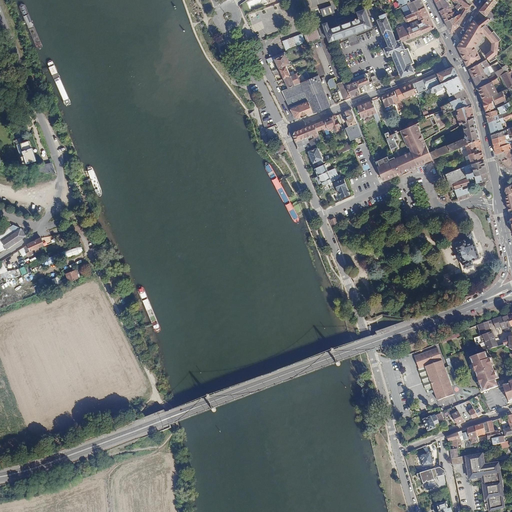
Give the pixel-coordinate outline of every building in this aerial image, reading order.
[(425,7),(421,0),(414,0),(408,3),(412,13),(425,7)] [(456,0),(459,2),(468,10),(470,6),(467,4),(464,2),(461,0),(460,0),(456,0)] [(488,0),(479,11),(485,16),(490,19),(494,15),(490,12),(497,1),(496,0),(488,0)] [(447,2),(439,8),(441,12),(446,9),(446,8),(450,7),(449,5),(447,2)] [(468,10),(459,2),(456,5),(455,6),(456,8),(455,8),(457,10),(457,9),(460,12),(455,16),(453,17),(452,18),(445,20),(450,32),(459,26),(468,10)] [(431,18),(425,7),(412,13),(403,17),(406,22),(418,17),(419,19),(420,18),(421,20),(422,20),(423,21),(431,18)] [(352,14),(335,20),(338,26),(329,29),(327,23),(323,24),(324,28),(326,34),(327,37),(329,42),(371,26),(365,9),(357,12),(360,18),(354,20),(352,14)] [(325,19),(334,16),(332,10),(327,10),(323,13),(325,19)] [(442,15),(445,20),(452,18),(453,17),(452,15),(455,14),(454,12),(451,13),(448,15),(446,12),(442,15)] [(385,13),(379,15),(380,18),(377,19),(380,27),(381,27),(389,46),(385,48),(384,48),(387,56),(388,56),(392,54),(401,76),(414,71),(402,41),(397,42),(385,13)] [(335,20),(334,16),(325,19),(327,23),(329,29),(338,26),(335,20)] [(479,20),(476,16),(473,20),(481,28),(485,24),(491,20),(490,19),(485,16),(479,20)] [(434,26),(431,18),(423,21),(419,23),(423,32),(433,28),(434,27),(434,26)] [(408,27),(411,37),(423,32),(419,23),(418,20),(410,23),(411,26),(408,27)] [(481,28),(473,20),(464,35),(458,46),(463,56),(476,48),(475,47),(484,32),(492,42),(491,50),(492,51),(497,48),(498,50),(500,50),(501,50),(502,49),(502,48),(501,47),(500,47),(498,47),(499,41),(501,39),(494,30),(492,32),(485,24),(481,28)] [(397,29),(402,41),(411,37),(408,27),(406,24),(397,29)] [(320,38),(316,29),(304,34),(307,43),(320,38)] [(305,42),(301,33),(282,41),(285,50),(305,42)] [(343,76),(329,42),(327,37),(321,39),(336,78),(343,76)] [(324,73),(312,43),(306,45),(307,48),(310,55),(314,65),(318,75),(318,76),(324,73)] [(476,48),(463,56),(467,65),(472,62),(480,57),(476,48)] [(497,56),(498,50),(497,48),(492,51),(491,50),(485,55),(487,58),(490,62),(497,58),(496,57),(497,56)] [(285,54),(275,58),(280,68),(286,66),(290,64),(285,54)] [(472,62),(467,65),(467,66),(480,57),(472,62)] [(483,61),(469,69),(478,88),(492,80),(494,83),(499,81),(497,78),(502,74),(509,88),(511,87),(511,71),(510,68),(505,72),(497,60),(494,63),(498,69),(490,75),(488,71),(489,70),(487,67),(489,66),(485,59),(483,60),(483,61)] [(280,68),(273,71),(275,75),(281,72),(284,77),(291,75),(289,72),(286,66),(280,68)] [(442,83),(458,75),(454,66),(452,66),(442,71),(438,73),(442,83)] [(291,75),(284,77),(289,87),(302,82),(297,72),(295,73),(291,75)] [(441,83),(442,83),(438,73),(415,82),(417,88),(416,89),(417,92),(417,94),(429,89),(441,83)] [(363,74),(354,78),(356,81),(358,87),(369,82),(367,77),(364,78),(363,74)] [(309,101),(291,108),(295,118),(298,119),(331,105),(318,76),(318,75),(302,82),(309,101)] [(464,89),(458,75),(442,83),(441,83),(442,86),(445,84),(450,95),(455,93),(464,89)] [(345,81),(343,76),(336,78),(335,79),(341,93),(338,94),(337,91),(332,94),(336,103),(351,97),(346,85),(345,81)] [(492,80),(478,88),(483,99),(498,93),(494,83),(492,80)] [(356,81),(346,85),(351,97),(360,93),(358,87),(356,81)] [(289,87),(282,90),(291,108),(309,101),(302,82),(289,87)] [(417,88),(415,82),(397,90),(399,96),(397,96),(393,98),(395,103),(399,101),(398,99),(400,98),(400,99),(417,92),(416,89),(417,88)] [(442,86),(441,83),(429,89),(432,94),(442,89),(443,88),(442,86)] [(468,97),(464,89),(455,93),(457,98),(450,102),(452,106),(468,97)] [(397,96),(395,91),(382,96),(386,106),(395,103),(393,98),(397,96)] [(498,93),(483,99),(486,111),(494,108),(492,100),(493,100),(496,104),(505,99),(506,99),(502,91),(498,93)] [(471,103),(468,97),(452,106),(450,102),(440,108),(442,110),(444,115),(454,110),(455,111),(471,103)] [(374,99),(358,106),(363,118),(373,114),(376,121),(380,119),(375,105),(377,104),(374,99)] [(498,107),(501,112),(509,110),(508,106),(511,105),(509,101),(507,103),(502,105),(498,107)] [(474,117),(471,103),(455,111),(460,125),(463,124),(474,117)] [(273,124),(266,105),(259,107),(266,127),(273,124)] [(349,127),(357,123),(351,108),(345,111),(348,119),(346,120),(349,127)] [(496,109),(487,113),(488,118),(495,115),(498,114),(498,113),(496,109)] [(511,109),(509,110),(501,112),(504,120),(505,120),(511,117),(511,109)] [(501,112),(498,113),(498,114),(501,123),(504,122),(506,126),(507,126),(505,120),(504,120),(501,112)] [(496,119),(489,122),(491,133),(503,127),(501,123),(498,114),(495,115),(496,119)] [(333,116),(324,120),(328,128),(328,129),(332,127),(337,125),(333,116)] [(479,139),(474,117),(463,124),(465,135),(464,138),(448,145),(451,152),(458,149),(464,146),(479,139)] [(324,120),(314,124),(317,131),(323,128),(324,130),(328,128),(324,120)] [(349,127),(345,128),(351,141),(362,136),(357,123),(349,127)] [(427,146),(417,123),(414,124),(409,127),(405,129),(404,129),(411,146),(412,145),(414,151),(397,158),(396,157),(397,160),(418,151),(427,146)] [(293,135),(301,151),(308,148),(304,138),(311,135),(315,145),(322,142),(317,131),(314,124),(294,132),(293,135)] [(511,132),(511,127),(508,128),(492,135),(493,140),(505,135),(511,133),(511,132)] [(275,129),(268,131),(270,138),(278,136),(275,129)] [(393,137),(392,135),(388,137),(394,151),(401,148),(398,142),(402,141),(399,135),(393,137)] [(505,135),(493,140),(494,144),(507,139),(506,137),(505,135)] [(445,139),(443,136),(434,141),(437,145),(445,139)] [(480,143),(479,139),(464,146),(465,148),(466,150),(459,153),(460,158),(463,157),(465,156),(474,154),(472,147),(480,143)] [(507,139),(494,144),(494,146),(497,153),(511,148),(511,143),(511,144),(510,142),(510,143),(510,141),(507,139)] [(29,140),(16,145),(24,165),(37,159),(33,147),(32,147),(29,140)] [(337,151),(339,155),(353,148),(350,142),(345,144),(346,147),(337,151)] [(482,151),(480,143),(472,147),(474,154),(482,151)] [(451,152),(448,145),(430,153),(433,160),(434,159),(438,157),(451,152)] [(397,160),(403,173),(407,171),(412,169),(433,160),(430,153),(427,146),(418,151),(397,160)] [(319,147),(309,151),(314,163),(323,159),(319,147)] [(497,153),(504,161),(510,158),(511,156),(511,148),(497,153)] [(482,151),(474,154),(465,156),(466,159),(468,159),(468,161),(461,164),(462,167),(484,159),(482,151)] [(390,156),(376,162),(384,181),(403,173),(397,160),(396,157),(391,159),(390,156)] [(449,184),(487,171),(484,159),(462,167),(445,174),(449,184)] [(35,171),(56,173),(52,162),(34,165),(35,171)] [(315,168),(318,175),(328,171),(325,164),(315,168)] [(318,175),(312,178),(313,181),(317,179),(319,184),(322,183),(323,186),(339,179),(334,168),(328,171),(318,175)] [(454,190),(466,186),(469,185),(468,180),(475,177),(476,181),(473,182),(473,183),(488,178),(487,171),(449,184),(448,184),(448,187),(451,186),(452,188),(453,190),(454,190)] [(344,180),(336,184),(343,198),(351,194),(344,180)] [(470,196),(469,194),(466,186),(454,190),(458,200),(470,196)] [(0,232),(0,252),(26,236),(21,228),(13,224),(0,232)] [(471,232),(465,234),(467,240),(461,242),(456,244),(459,253),(460,253),(464,264),(463,264),(464,268),(467,268),(468,269),(469,269),(472,268),(472,266),(473,265),(472,261),(480,258),(474,241),(473,242),(472,238),(473,238),(471,232)] [(44,245),(42,238),(30,243),(25,246),(28,253),(35,250),(36,253),(40,250),(39,248),(44,245)] [(81,246),(65,251),(67,257),(83,252),(81,246)] [(53,258),(38,261),(39,266),(54,264),(53,258)] [(70,282),(79,278),(76,270),(67,274),(70,282)] [(3,278),(0,279),(0,285),(4,294),(9,292),(3,278)] [(24,289),(1,297),(3,305),(27,298),(24,289)] [(504,315),(492,319),(494,325),(499,323),(501,329),(511,325),(508,317),(507,315),(504,316),(504,315)] [(484,337),(486,341),(495,339),(491,330),(490,331),(487,321),(477,325),(481,335),(480,335),(482,338),(484,337)] [(439,339),(440,342),(462,334),(461,331),(439,339)] [(495,339),(486,341),(487,344),(489,348),(498,345),(495,339)] [(486,345),(467,351),(471,364),(469,365),(475,382),(478,382),(481,392),(500,386),(497,378),(495,371),(493,365),(490,357),(486,345)] [(456,394),(453,386),(455,385),(449,367),(446,368),(438,346),(413,355),(426,389),(435,386),(440,400),(456,394)] [(511,403),(511,382),(509,383),(501,386),(508,405),(511,403)] [(457,405),(459,411),(460,412),(468,409),(468,408),(465,401),(461,403),(457,405)] [(468,409),(473,418),(481,414),(478,409),(475,410),(473,406),(468,408),(468,409)] [(453,413),(458,424),(465,421),(462,415),(460,412),(459,411),(453,413)] [(436,424),(445,420),(442,413),(436,416),(435,415),(431,416),(422,419),(427,431),(437,427),(436,424)] [(488,439),(492,438),(500,436),(500,430),(495,431),(492,421),(484,423),(485,429),(486,431),(486,432),(488,439)] [(484,423),(475,426),(477,432),(485,429),(484,423)] [(472,445),(478,443),(480,443),(479,441),(478,434),(477,432),(475,426),(468,429),(472,445)] [(462,431),(447,437),(449,440),(453,440),(453,445),(461,444),(461,447),(464,447),(464,439),(462,431)] [(479,441),(483,440),(488,439),(486,432),(486,431),(478,434),(479,441)] [(499,442),(500,449),(508,448),(509,444),(508,440),(504,441),(499,442)] [(457,448),(450,449),(451,457),(458,456),(457,448)] [(423,462),(423,467),(435,466),(434,458),(432,458),(432,453),(426,453),(426,455),(422,455),(422,456),(421,456),(421,462),(423,462)] [(488,500),(490,510),(493,509),(505,506),(503,497),(504,496),(503,486),(501,486),(501,483),(502,483),(499,464),(493,464),(493,463),(484,464),(482,457),(481,457),(480,453),(464,456),(468,477),(472,477),(472,479),(482,477),(483,483),(482,483),(485,500),(488,500)] [(436,478),(445,475),(445,471),(440,467),(417,474),(419,479),(422,478),(423,484),(437,480),(436,478)] [(440,511),(453,511),(451,507),(448,508),(446,501),(437,504),(439,511),(440,511)]
